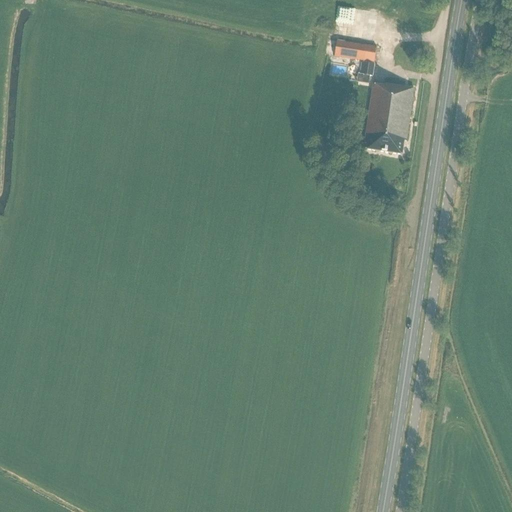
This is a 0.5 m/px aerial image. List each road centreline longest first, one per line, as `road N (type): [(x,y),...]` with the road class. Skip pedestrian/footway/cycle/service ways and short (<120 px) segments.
road 1 (unclassified): [(399,511),(478,0)]
road 2 (primary): [(382,511),(461,0)]
road 3 (unclassified): [(447,0),(411,244)]
